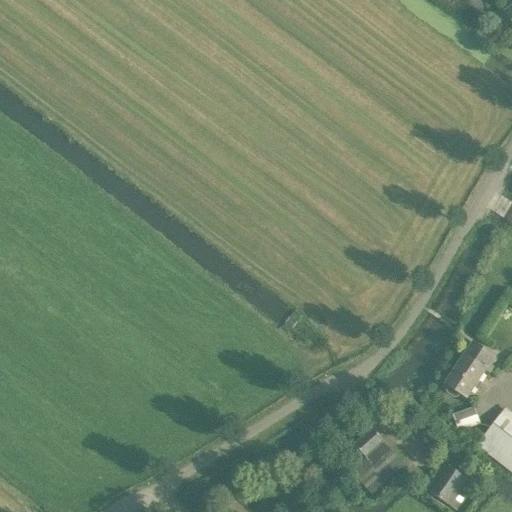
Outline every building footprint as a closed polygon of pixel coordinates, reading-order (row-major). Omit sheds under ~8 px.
[(468,402),(495,358),(473,344),(446,388),(468,402)] [(474,408),(453,416),(458,431),(479,423),(474,408)] [(511,414),(506,409),(477,447),(511,474),(511,414)] [(383,444),(378,439),(371,431),(353,447),(365,461),(366,460),(373,468),(389,454),(382,445),(383,444)] [(457,511),(475,483),(449,466),(431,494),(457,511)]
